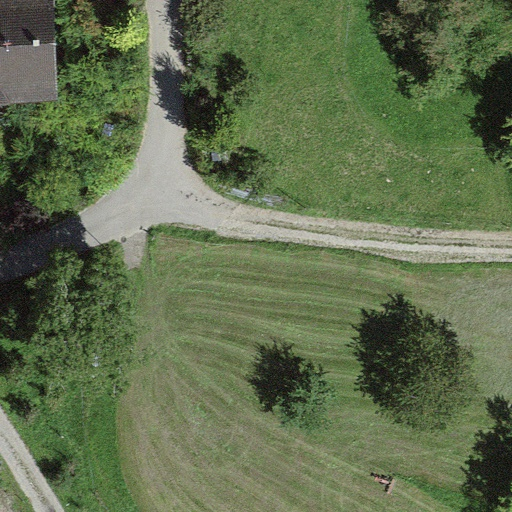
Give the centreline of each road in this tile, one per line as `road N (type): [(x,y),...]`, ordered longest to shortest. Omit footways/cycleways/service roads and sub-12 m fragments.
road 1 (track): [(511,249),(425,249),(191,208),(159,177)]
road 2 (residential): [(0,259),(36,255),(123,213),(159,177),(168,0)]
